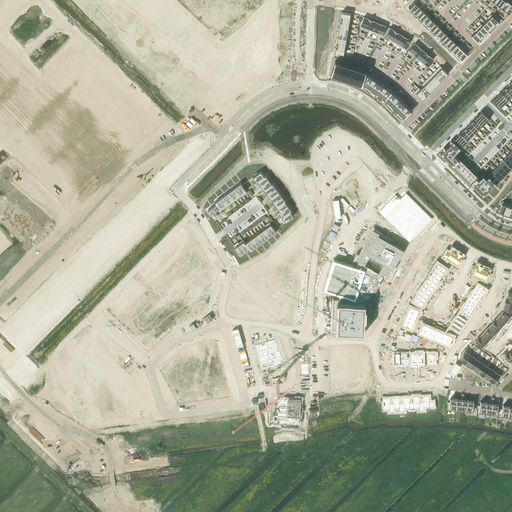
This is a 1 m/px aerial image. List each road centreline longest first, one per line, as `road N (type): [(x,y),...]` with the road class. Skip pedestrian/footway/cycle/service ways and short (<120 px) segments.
road 1 (tertiary): [(174,188),(0,374)]
road 2 (tertiary): [(399,131),(358,95),(301,83),(252,102),(223,139)]
road 3 (tertiary): [(223,139),(267,102),(304,91),(357,104),(393,136)]
road 4 (residential): [(103,504),(82,469),(0,386)]
road 5 (residential): [(89,319),(195,209)]
road 6 (residential): [(223,320),(277,325),(321,344),(371,344)]
road 7 (residential): [(81,434),(52,369),(54,354),(89,319)]
road 8 (residential): [(247,401),(379,378)]
road 9 (unknown): [(193,0),(311,35)]
road 10 (residential): [(425,156),(511,69)]
road 11 (residential): [(223,320),(230,269),(195,209)]
